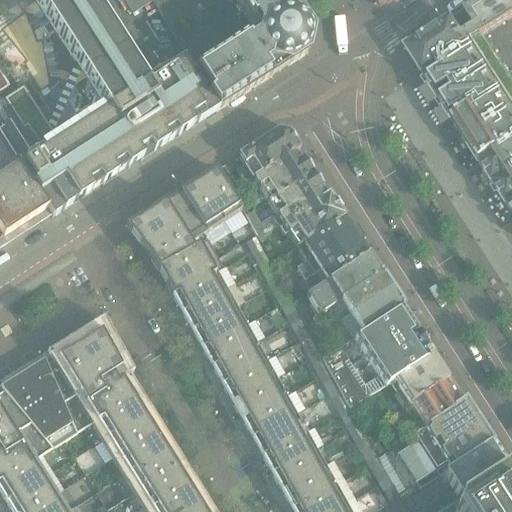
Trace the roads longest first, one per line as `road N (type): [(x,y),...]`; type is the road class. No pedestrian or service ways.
road 1 (residential): [(285,90),(511,435)]
road 2 (residential): [(285,90),(73,229)]
